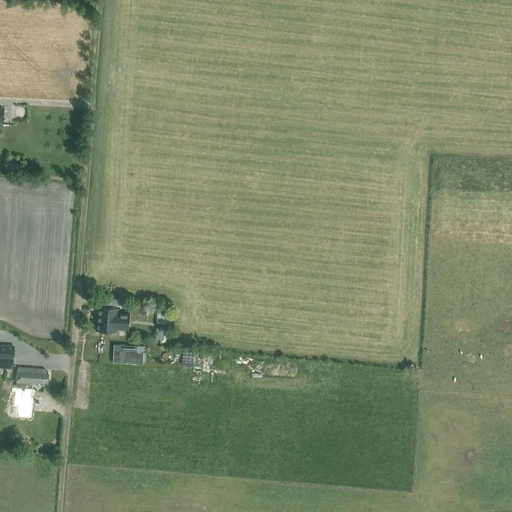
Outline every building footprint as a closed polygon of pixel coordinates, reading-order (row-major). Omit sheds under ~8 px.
[(170,324),(171,313),(171,306),(158,305),(157,312),(156,323),(170,324)] [(128,329),(129,313),(117,312),(117,308),(97,307),(96,331),(116,332),(116,328),(128,329)] [(168,328),(156,327),(155,339),(167,340),(168,328)] [(142,363),(143,345),(112,344),(112,362),(142,363)] [(0,366),(12,368),(14,347),(0,345),(0,366)] [(24,411),(25,404),(32,405),(34,389),(31,388),(31,384),(44,385),(44,382),(47,382),(48,374),(45,374),(45,370),(18,367),(14,410),(24,411)]
